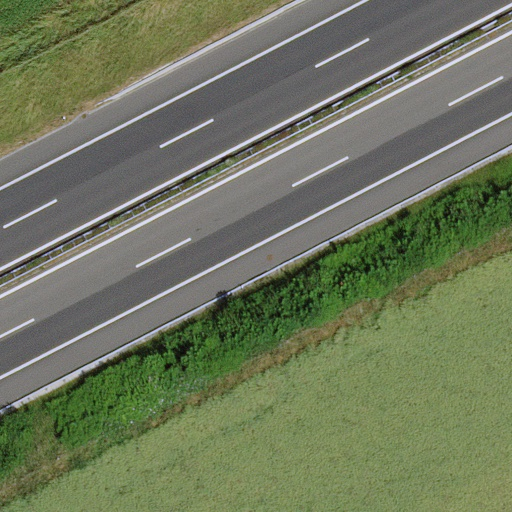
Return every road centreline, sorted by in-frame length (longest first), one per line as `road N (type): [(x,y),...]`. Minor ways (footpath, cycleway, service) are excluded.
road 1 (motorway): [(0,335),(511,70)]
road 2 (motorway): [(441,0),(0,227)]
